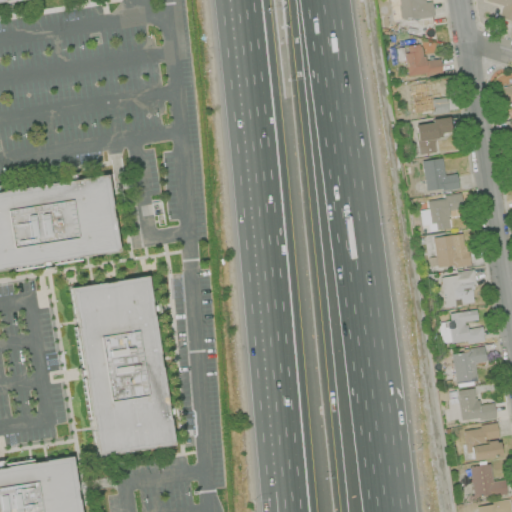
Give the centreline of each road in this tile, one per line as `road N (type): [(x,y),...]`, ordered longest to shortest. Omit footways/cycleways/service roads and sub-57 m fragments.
road 1 (motorway): [(252,0),(312,511)]
road 2 (motorway): [(347,511),(298,0)]
road 3 (motorway): [(243,0),(294,503)]
road 4 (motorway): [(371,401),(318,0)]
road 5 (residential): [(511,337),(459,0)]
